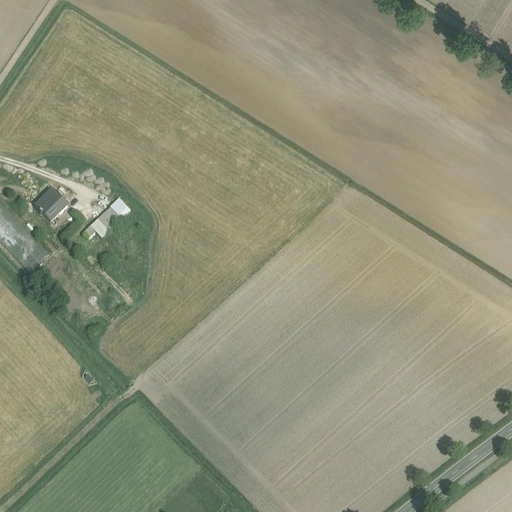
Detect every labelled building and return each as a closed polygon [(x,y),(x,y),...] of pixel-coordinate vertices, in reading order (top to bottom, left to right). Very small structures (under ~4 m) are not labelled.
[(68,209),(53,193),(36,209),(41,214),(40,215),(42,217),(51,225),(68,209)] [(50,257),(0,204),(0,243),(31,276),(50,257)] [(111,209),(98,222),(103,227),(116,215),(111,209)] [(102,229),(96,223),(90,228),(96,234),(102,229)] [(90,228),(83,235),(89,241),(96,234),(90,228)] [(89,241),(83,235),(70,248),(126,307),(139,295),(89,241)]
